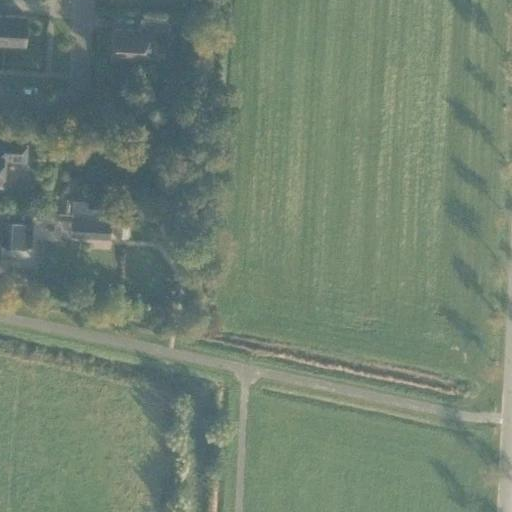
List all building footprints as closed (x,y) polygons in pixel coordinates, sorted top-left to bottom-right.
[(0,40),(24,42),(26,14),(0,12),(0,40)] [(167,31),(168,18),(140,16),(139,28),(112,26),(110,54),(145,57),(147,30),(167,31)] [(186,88),(178,74),(168,81),(176,94),(186,88)] [(3,156),(15,157),(24,157),(26,135),(0,133),(0,185),(2,186),(3,156)] [(72,196),(71,210),(97,212),(97,206),(87,205),(87,198),(72,196)] [(0,239),(30,242),(32,209),(0,207),(0,239)] [(84,228),(110,230),(111,216),(85,214),(84,228)]
